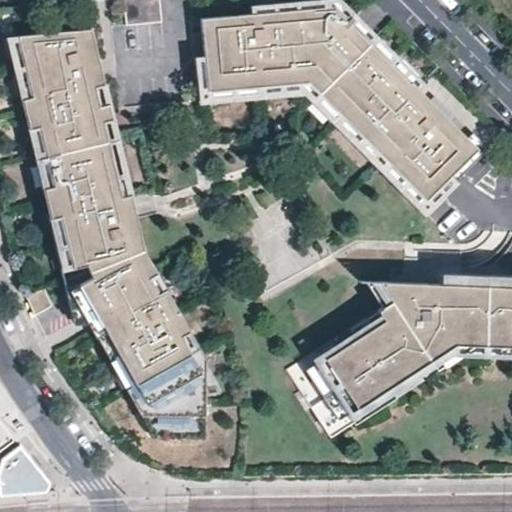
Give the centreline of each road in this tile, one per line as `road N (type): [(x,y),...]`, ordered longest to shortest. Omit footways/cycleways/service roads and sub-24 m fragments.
road 1 (residential): [(0,358),(110,511)]
road 2 (residential): [(417,0),(511,95)]
